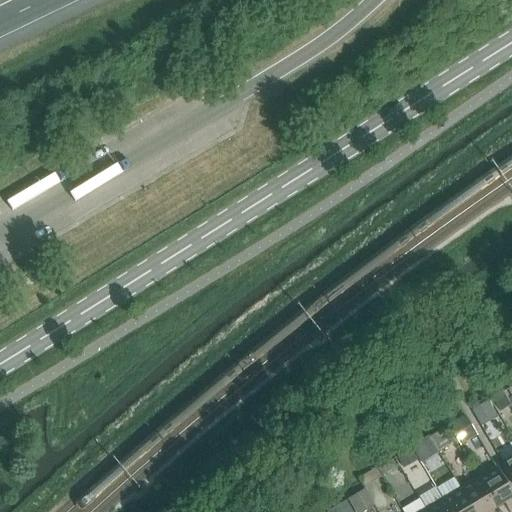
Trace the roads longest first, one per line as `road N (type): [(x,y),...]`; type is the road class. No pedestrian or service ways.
road 1 (secondary): [(0,366),(511,45)]
road 2 (motorway): [(218,107),(372,0)]
